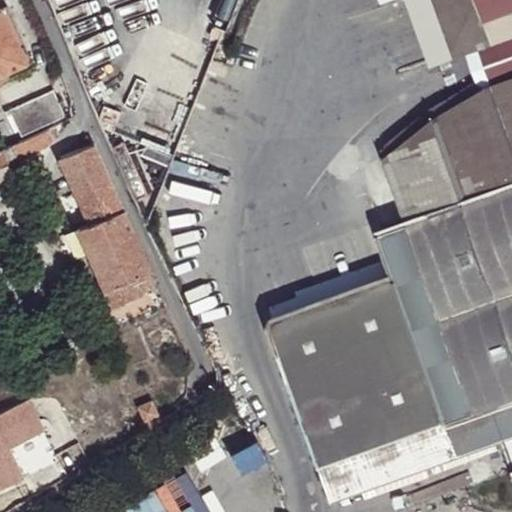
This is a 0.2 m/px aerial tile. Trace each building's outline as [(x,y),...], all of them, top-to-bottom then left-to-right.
[(410,0),(432,62),(465,51),(492,42),(482,17),(476,0),(410,0)] [(511,0),(476,0),(482,17),(511,5),(511,0)] [(511,5),(482,17),(492,42),(511,34),(511,5)] [(2,9),(0,9),(0,75),(27,63),(2,9)] [(492,42),(465,51),(481,92),(506,81),(494,50),(492,42)] [(384,165),(405,224),(511,184),(511,79),(506,81),(481,92),(457,105),(415,135),(384,165)] [(55,89),(10,109),(22,136),(66,116),(55,89)] [(59,134),(55,125),(12,144),(18,159),(46,146),(59,134)] [(124,208),(94,142),(60,157),(90,224),(124,208)] [(0,180),(13,174),(1,149),(0,149),(0,180)] [(511,184),(405,224),(318,255),(332,294),(270,316),(265,330),(318,466),(511,397),(511,184)] [(151,270),(124,208),(90,224),(77,229),(113,308),(143,294),(136,277),(151,270)] [(60,345),(64,355),(116,328),(112,319),(60,345)] [(65,364),(55,346),(27,360),(36,378),(65,364)] [(327,490),(511,422),(511,397),(318,466),(327,490)] [(139,408),(149,430),(162,422),(153,401),(139,408)] [(511,437),(511,422),(327,490),(333,502),(511,437)]
